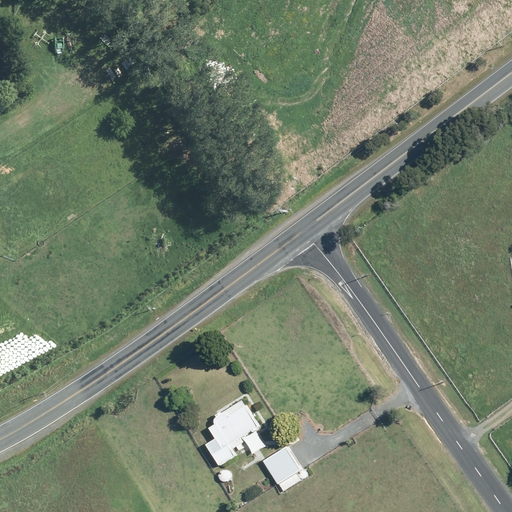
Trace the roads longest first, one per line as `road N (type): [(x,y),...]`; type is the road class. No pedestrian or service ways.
road 1 (secondary): [(0,438),(101,376),(303,230)]
road 2 (unclassified): [(303,230),(506,511)]
road 3 (secondary): [(303,230),(511,73)]
